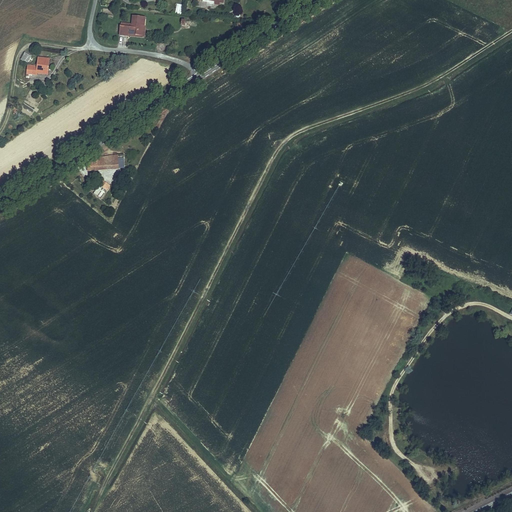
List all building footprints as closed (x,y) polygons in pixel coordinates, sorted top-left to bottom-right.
[(182,15),(184,6),(176,4),(174,13),(182,15)] [(142,27),(146,27),(147,17),(135,16),(134,25),(123,24),(123,27),(122,26),(121,35),(129,36),(130,34),(143,35),(143,30),(142,30),(142,27)] [(130,34),(129,36),(146,38),(148,27),(146,27),(142,27),(142,30),(143,30),(143,35),(130,34)] [(20,62),(27,65),(29,57),(23,54),(20,62)] [(29,66),(29,75),(37,75),(37,74),(48,74),(49,59),(38,59),(38,68),(35,68),(35,66),(29,66)] [(88,171),(106,168),(112,167),(111,162),(106,163),(105,158),(91,160),(91,163),(87,164),(88,171)]
